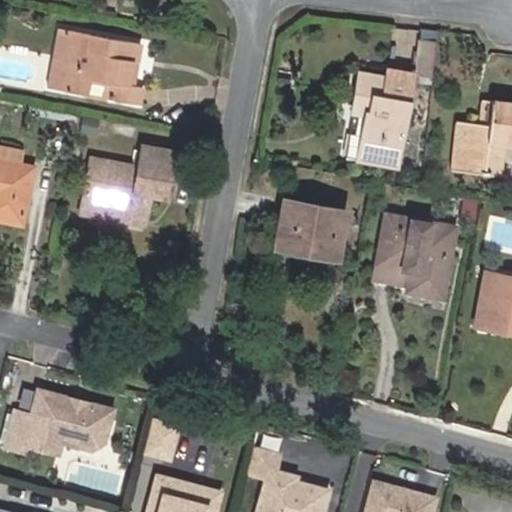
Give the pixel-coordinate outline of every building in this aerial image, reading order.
[(50,88),(65,91),(75,31),(60,29),(50,88)] [(75,31),(65,91),(140,104),(143,88),(128,85),(132,60),(137,61),(140,43),(75,31)] [(433,77),(437,39),(431,39),(422,38),(418,75),(433,77)] [(360,71),(346,155),(397,164),(413,72),(388,68),(387,76),(360,71)] [(492,98),(488,124),(498,126),(501,99),(492,98)] [(498,126),(488,124),(467,122),(461,170),(483,173),(486,144),(503,146),(511,146),(511,100),(501,99),(498,126)] [(78,115),(75,133),(107,139),(111,121),(78,115)] [(63,117),(61,131),(70,133),(72,119),(63,117)] [(457,121),(452,169),(461,170),(467,122),(457,121)] [(486,144),(483,173),(499,175),(503,146),(486,144)] [(146,218),(151,193),(166,196),(174,150),(143,145),(140,166),(92,157),(83,207),(146,218)] [(0,218),(22,223),(33,166),(0,158),(0,218)] [(478,199),(458,195),(455,216),(475,220),(478,199)] [(274,246),(335,258),(345,208),(283,197),(274,246)] [(410,277),(409,285),(408,289),(442,295),(455,225),(386,213),(375,271),(410,277)] [(410,277),(375,271),(374,279),(409,285),(410,277)] [(511,275),(487,271),(476,326),(511,332),(511,275)] [(67,397),(35,389),(28,414),(10,409),(1,445),(18,450),(20,443),(53,452),(56,439),(86,447),(99,440),(107,408),(79,401),(78,404),(66,401),(67,397)] [(173,426),(147,419),(139,450),(165,457),(173,426)] [(284,472),(263,467),(251,511),(317,511),(324,488),(292,479),(283,477),(284,472)] [(153,474),(142,511),(209,511),(216,490),(194,485),(193,490),(182,486),(183,482),(153,474)] [(369,478),(359,511),(426,511),(432,495),(369,478)]
